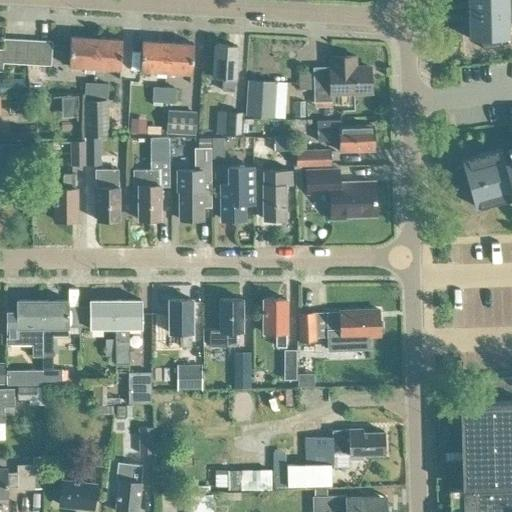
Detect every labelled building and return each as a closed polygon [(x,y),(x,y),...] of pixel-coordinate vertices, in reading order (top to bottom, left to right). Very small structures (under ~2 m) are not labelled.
[(464,0),(464,14),(468,14),(511,12),(511,3),(507,3),(506,0),(464,0)] [(464,14),(464,38),(475,38),(482,46),(499,46),(499,38),(508,37),(507,22),(511,21),(511,12),(468,14),(464,14)] [(93,68),(95,37),(69,36),(67,66),(93,68)] [(95,37),(93,68),(119,69),(121,39),(95,37)] [(14,63),(15,39),(3,38),(2,49),(2,59),(1,62),(14,63)] [(26,64),(27,39),(15,39),(14,63),(26,64)] [(38,64),(39,40),(27,39),(26,64),(38,64)] [(39,40),(38,64),(50,65),(51,41),(39,40)] [(165,72),(166,41),(141,40),(139,71),(165,72)] [(166,41),(165,72),(190,74),(192,43),(166,41)] [(234,78),(236,46),(214,44),(212,76),(222,77),(221,90),(233,91),(234,77),(234,78)] [(356,64),(355,54),(328,55),(328,65),(327,65),(327,67),(312,67),(313,107),(331,106),(330,95),(371,93),(370,63),(356,64)] [(0,93),(25,93),(24,78),(0,78),(0,93)] [(276,80),(246,78),(244,115),(274,117),(276,80)] [(95,96),(96,84),(84,83),(83,96),(95,96)] [(108,84),(96,84),(95,96),(107,97),(108,84)] [(151,101),(163,102),(164,88),(152,87),(151,101)] [(164,88),(163,102),(168,102),(175,103),(176,89),(164,88)] [(107,99),(84,100),(85,136),(108,135),(107,99)] [(194,134),(195,111),(167,109),(165,133),(194,134)] [(241,134),(242,111),(227,110),(226,133),(241,134)] [(339,126),(339,119),(315,120),(316,141),(338,140),(339,150),(372,149),(371,125),(339,126)] [(168,135),(149,135),(149,158),(168,158),(168,135)] [(270,160),(269,136),(257,136),(258,161),(270,160)] [(211,137),(198,137),(199,146),(211,146),(211,137)] [(211,157),(223,157),(223,137),(211,137),(211,146),(211,157)] [(273,137),(273,150),(289,150),(289,137),(273,137)] [(85,138),(86,164),(100,164),(99,138),(85,138)] [(70,165),(85,164),(85,140),(69,140),(70,165)] [(0,170),(23,170),(22,144),(0,144),(0,170)] [(210,206),(210,147),(193,147),(194,170),(176,170),(177,191),(178,191),(179,219),(201,219),(201,206),(210,206)] [(296,165),(330,164),(329,148),(295,149),(296,165)] [(511,156),(502,159),(499,148),(461,159),(474,205),(511,194),(511,156)] [(464,174),(461,162),(454,164),(457,176),(464,174)] [(220,219),(243,219),(243,202),(251,202),(251,167),(228,167),(228,184),(220,184),(220,219)] [(338,182),(337,168),(305,169),(306,193),(329,193),(330,219),(346,218),(346,216),(374,215),(374,196),(370,196),(370,181),(338,182)] [(158,185),(158,169),(131,170),(132,186),(137,186),(137,219),(159,219),(159,185),(158,185)] [(262,218),(284,218),(284,183),(291,183),(291,169),(262,170),(262,184),(262,218)] [(117,187),(117,170),(94,170),(94,188),(96,188),(96,220),(118,219),(118,187),(117,187)] [(74,188),(74,173),(62,173),(62,188),(53,188),(54,220),(76,220),(76,188),(74,188)] [(285,347),(285,332),(285,298),(262,299),(262,333),(275,332),(275,347),(285,347)] [(114,300),(115,328),(115,338),(115,355),(115,362),(127,362),(128,328),(140,328),(140,299),(114,300)] [(191,346),(191,332),(191,299),(168,299),(168,333),(181,332),(181,346),(191,346)] [(209,346),(235,346),(235,331),(241,331),(241,299),(219,299),(219,330),(209,330),(209,346)] [(16,312),(5,312),(5,345),(31,345),(31,357),(42,357),(41,300),(16,300),(16,312)] [(52,335),(67,335),(67,300),(41,300),(42,357),(52,357),(52,335)] [(89,300),(89,305),(89,328),(115,328),(114,300),(89,300)] [(326,311),(297,312),(298,340),(315,340),(315,336),(327,336),(327,350),(370,348),(369,335),(379,334),(378,309),(338,311),(326,312),(326,311)] [(105,356),(115,355),(115,338),(104,338),(105,356)] [(300,372),(300,358),(295,358),(295,349),(283,349),(283,379),(295,379),(295,372),(300,372)] [(176,389),(201,389),(201,364),(176,364),(176,389)] [(23,384),(42,383),(42,368),(22,369),(23,384)] [(61,368),(42,368),(42,383),(61,383),(61,369),(61,368)] [(127,402),(150,402),(150,371),(127,371),(127,402)] [(249,375),(233,375),(233,387),(249,387),(249,375)] [(458,402),(436,403),(437,432),(460,431),(461,450),(462,488),(447,488),(447,511),(511,511),(511,376),(473,378),(474,399),(458,400),(458,402)] [(94,403),(105,403),(105,384),(94,384),(94,403)] [(17,385),(18,399),(36,398),(36,385),(17,385)] [(0,438),(4,438),(3,414),(13,414),(13,387),(0,387),(0,438)] [(112,413),(112,405),(93,405),(93,413),(112,413)] [(140,448),(153,448),(152,426),(140,427),(140,448)] [(332,452),(348,452),(348,454),(384,453),(383,431),(362,432),(362,428),(348,428),(348,429),(331,429),(331,436),(305,437),(305,463),(286,463),(286,484),(330,483),(330,463),(332,463),(332,452)] [(44,487),(44,456),(33,457),(33,465),(17,465),(17,473),(6,473),(6,469),(0,469),(0,497),(6,497),(6,485),(17,484),(17,489),(33,488),(33,487),(44,487)] [(128,511),(136,511),(140,481),(142,464),(120,462),(118,479),(114,510),(128,511)] [(90,481),(92,465),(75,463),(73,480),(61,478),(58,504),(92,508),(95,482),(90,481)] [(238,485),(238,468),(215,468),(215,485),(238,485)] [(345,494),(311,495),(311,497),(311,511),(384,511),(384,495),(345,496),(345,494)]
